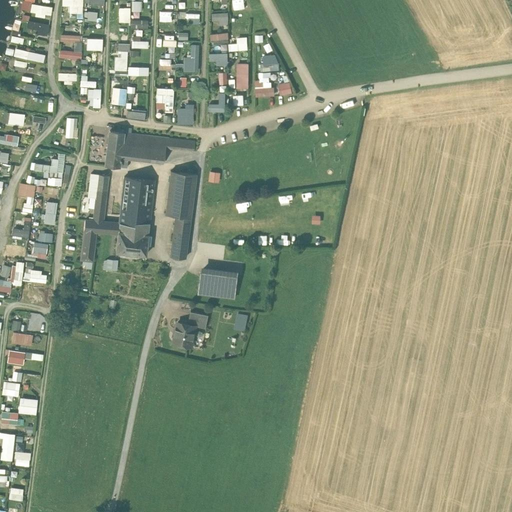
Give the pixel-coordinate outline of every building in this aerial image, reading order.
[(52,5),(34,2),(34,0),(22,0),(21,8),(35,10),(34,15),(44,16),(45,13),(51,14),(52,5)] [(77,12),(77,17),(83,17),(83,0),(61,0),(62,4),(70,5),(69,12),(77,12)] [(142,9),(141,0),(131,0),(131,9),(142,9)] [(187,0),(187,4),(177,3),(177,10),(198,10),(198,0),(187,0)] [(118,5),(118,20),(130,20),(130,6),(118,5)] [(88,9),(86,18),(96,19),(97,11),(88,9)] [(220,23),(229,23),(228,10),(211,11),(211,19),(220,19),(220,23)] [(189,12),(188,22),(200,22),(200,12),(189,12)] [(47,33),(49,23),(28,18),(26,28),(47,33)] [(130,26),(147,26),(148,18),(130,18),(130,26)] [(148,39),(139,39),(139,34),(132,34),(132,46),(148,46),(148,39)] [(248,48),(247,35),(237,36),(237,42),(229,42),(230,49),(248,48)] [(86,48),(102,48),(102,36),(86,36),(86,48)] [(59,57),(81,58),(82,40),(74,40),(74,50),(59,49),(59,57)] [(117,54),(114,54),(114,68),(127,68),(128,41),(118,41),(117,54)] [(199,68),(198,42),(190,42),(190,55),(183,55),(183,61),(175,62),(175,69),(199,68)] [(217,59),(217,64),(228,64),(228,51),(210,51),(210,59),(217,59)] [(261,54),(262,70),(278,69),(277,53),(261,54)] [(158,68),(174,68),(174,57),(158,57),(158,68)] [(16,58),(14,67),(24,69),(26,61),(16,58)] [(249,86),(248,61),(236,62),(237,87),(249,86)] [(148,73),(148,64),(128,64),(128,73),(148,73)] [(77,79),(77,72),(58,71),(58,79),(77,79)] [(228,83),(227,71),(219,71),(219,83),(228,83)] [(256,95),(275,95),(274,86),(263,86),(263,81),(270,81),(269,72),(260,72),(260,78),(255,78),(256,95)] [(87,79),(87,73),(80,73),(80,84),(96,85),(96,79),(87,79)] [(25,81),(23,89),(35,92),(37,84),(25,81)] [(290,81),(278,82),(280,94),(292,92),(290,81)] [(126,102),(126,85),(111,85),(111,102),(126,102)] [(156,86),(155,107),(173,108),(173,86),(156,86)] [(88,87),(87,105),(100,105),(101,87),(88,87)] [(219,102),(208,101),(208,110),(225,110),(226,91),(219,91),(219,102)] [(235,103),(246,103),(246,94),(235,95),(235,103)] [(177,105),(177,122),(193,122),(194,102),(184,102),(184,106),(177,105)] [(144,117),(145,110),(127,108),(126,115),(144,117)] [(3,111),(3,123),(24,124),(24,112),(3,111)] [(65,136),(77,136),(78,116),(66,116),(65,136)] [(143,134),(109,130),(105,164),(127,167),(128,159),(140,160),(143,134)] [(0,142),(17,145),(19,136),(0,133),(0,142)] [(194,140),(143,134),(140,160),(163,163),(165,146),(193,150),(194,140)] [(47,183),(61,185),(65,152),(58,152),(58,157),(51,156),(51,164),(31,161),(30,169),(43,170),(42,175),(48,176),(47,183)] [(218,172),(210,171),(208,179),(217,181),(218,172)] [(45,184),(46,178),(28,175),(27,182),(45,184)] [(153,179),(124,176),(118,227),(117,237),(115,250),(145,253),(146,243),(149,243),(150,234),(146,234),(153,179)] [(107,179),(92,177),(89,199),(95,200),(96,193),(105,194),(107,179)] [(193,181),(169,177),(162,220),(172,222),(187,224),(193,181)] [(26,195),(23,210),(31,212),(36,184),(19,181),(17,193),(26,195)] [(312,192),(303,192),(304,201),(312,200),(312,192)] [(105,194),(96,193),(95,200),(93,212),(92,224),(101,225),(105,194)] [(42,223),(54,225),(57,201),(46,199),(42,223)] [(313,214),(312,222),(320,223),(321,214),(313,214)] [(27,236),(30,218),(25,217),(24,222),(15,220),(12,237),(21,238),(22,235),(27,236)] [(187,224),(172,222),(166,261),(181,264),(187,224)] [(92,224),(84,223),(83,232),(95,234),(117,237),(118,227),(101,225),(92,224)] [(51,241),(53,233),(40,230),(38,238),(51,241)] [(95,234),(83,232),(79,262),(90,264),(95,234)] [(46,257),(47,242),(33,241),(32,256),(46,257)] [(6,255),(24,259),(27,248),(8,244),(6,255)] [(117,259),(106,258),(105,268),(116,269),(117,259)] [(16,260),(16,265),(11,264),(10,284),(22,284),(23,261),(16,260)] [(9,276),(10,265),(3,264),(2,276),(9,276)] [(46,281),(47,270),(25,268),(24,279),(46,281)] [(201,270),(198,289),(235,294),(238,275),(201,270)] [(0,278),(0,290),(11,291),(11,279),(0,278)] [(45,302),(46,296),(31,294),(30,300),(45,302)] [(208,314),(191,311),(188,323),(196,324),(196,325),(206,327),(208,314)] [(245,329),(248,313),(237,311),(234,327),(245,329)] [(28,326),(41,327),(42,313),(30,312),(28,326)] [(12,319),(11,328),(20,329),(21,320),(12,319)] [(188,323),(178,321),(173,342),(191,346),(196,325),(196,324),(188,323)] [(12,332),(12,343),(32,344),(32,332),(12,332)] [(8,350),(8,362),(23,363),(24,357),(33,358),(34,351),(8,350)] [(12,380),(21,381),(23,372),(14,370),(12,380)] [(19,395),(20,382),(3,380),(2,394),(19,395)] [(36,414),(38,399),(20,396),(18,411),(36,414)] [(1,422),(18,422),(18,411),(1,411),(1,422)] [(1,459),(13,459),(14,432),(0,431),(0,436),(1,437),(1,459)] [(17,448),(15,463),(29,465),(31,450),(17,448)] [(10,487),(10,499),(23,499),(23,487),(10,487)]
